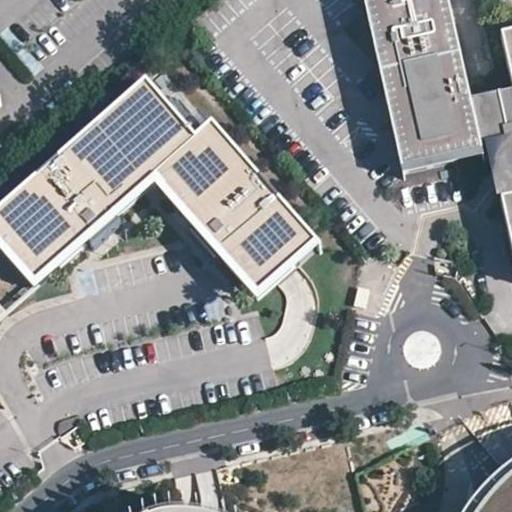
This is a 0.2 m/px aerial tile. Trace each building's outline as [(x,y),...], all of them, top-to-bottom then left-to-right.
[(377,66),(403,177),(487,157),(485,149),(506,144),(511,142),(511,201),(502,203),(507,225),(511,249),(511,36),(502,38),(511,81),(511,95),(499,98),(475,105),(450,0),(362,0),(365,11),(377,66)] [(0,37),(33,75),(42,68),(8,30),(0,36),(0,37)] [(113,222),(155,186),(197,234),(220,260),(257,302),(287,276),(317,250),(212,131),(195,145),(146,89),(0,216),(0,250),(35,290),(87,245),(113,222)] [(92,251),(118,228),(113,222),(87,245),(92,251)] [(220,260),(197,234),(191,239),(214,265),(220,260)] [(365,311),(369,292),(358,290),(354,309),(365,311)] [(511,511),(511,464),(491,476),(461,511),(511,511)]
